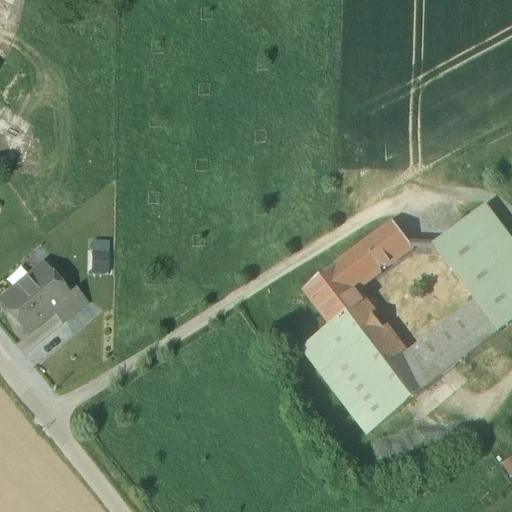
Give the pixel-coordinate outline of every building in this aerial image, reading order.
[(511,283),(467,224),(435,250),(486,317),(500,336),(511,326),(511,283)] [(395,227),(378,240),(395,263),(412,250),(395,227)] [(395,263),(378,240),(367,248),(384,271),(395,263)] [(367,248),(307,294),(334,329),(336,331),(366,308),(355,293),(384,271),(367,248)] [(42,269),(1,304),(27,335),(52,313),(68,300),(67,298),(42,269)] [(73,292),(67,298),(68,300),(52,313),(61,324),(83,305),(73,292)] [(366,308),(336,331),(353,354),(400,415),(430,392),(415,372),(366,308)] [(486,317),(468,331),(482,351),(500,336),(486,317)] [(334,329),(304,352),(323,377),(353,354),(336,331),(334,329)] [(468,331),(427,363),(442,382),(482,351),(468,331)] [(400,415),(353,354),(323,377),(370,438),(400,415)] [(442,382),(427,363),(415,372),(430,392),(442,382)]
